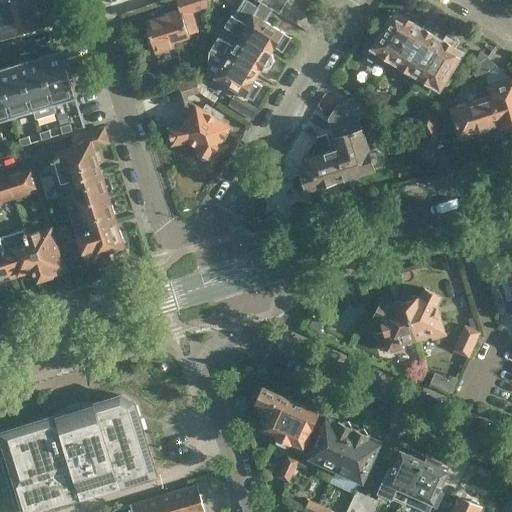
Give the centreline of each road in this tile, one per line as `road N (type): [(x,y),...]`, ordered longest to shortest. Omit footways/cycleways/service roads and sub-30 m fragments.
road 1 (residential): [(93,0),(164,227),(186,238),(216,231)]
road 2 (tertiary): [(236,278),(511,194)]
road 3 (residential): [(511,443),(261,336)]
road 4 (residential): [(216,231),(356,0)]
road 5 (tertiary): [(0,351),(236,278)]
road 6 (residential): [(252,511),(212,377),(227,352),(261,336)]
